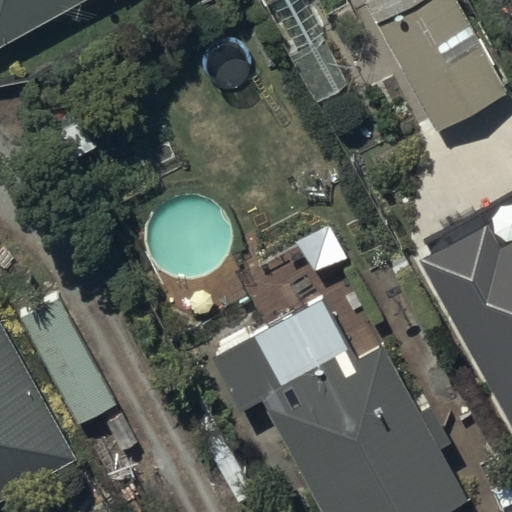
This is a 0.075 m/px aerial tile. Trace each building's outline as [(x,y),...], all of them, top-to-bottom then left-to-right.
[(0,0),(0,31),(57,0),(0,0)] [(468,0),(370,0),(434,117),(510,76),(468,0)] [(486,209),(418,248),(511,413),(511,229),(501,236),(486,209)] [(321,282),(211,342),(237,393),(261,381),(328,511),(403,511),(465,480),(438,429),(447,424),(431,393),(421,399),(382,324),(351,340),(321,282)] [(114,392),(55,283),(16,304),(75,413),(114,392)] [(0,307),(0,485),(75,445),(0,307)]
